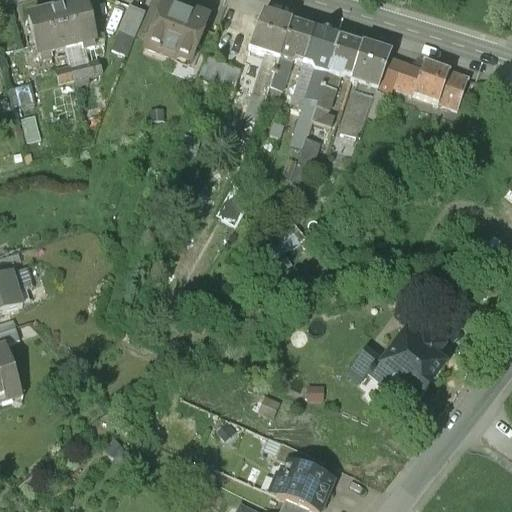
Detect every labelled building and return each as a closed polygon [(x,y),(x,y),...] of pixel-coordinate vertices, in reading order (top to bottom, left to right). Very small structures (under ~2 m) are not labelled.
[(83,6),(55,13),(65,52),(80,48),(81,53),(93,50),(92,45),(93,45),(90,33),(95,32),(93,26),(88,27),(83,6)] [(182,16),(160,7),(143,53),(173,65),(174,61),(189,67),(207,21),(183,12),(182,16)] [(144,16),(128,9),(118,33),(133,40),(144,16)] [(55,13),(27,21),(37,59),(38,59),(39,64),(51,61),(50,56),(65,52),(55,13)] [(289,26),(262,17),(248,53),(265,58),(253,96),(254,97),(245,123),(257,127),(266,100),(278,62),(289,26)] [(313,33),(289,26),(278,62),(289,66),(295,63),(303,65),(313,33)] [(337,40),(313,33),(303,65),(290,107),(299,110),(297,114),(301,116),(295,135),(306,138),(310,126),(314,113),(337,40)] [(117,35),(112,50),(127,55),(132,40),(117,35)] [(361,48),(337,40),(314,113),(326,117),(337,80),(342,77),(351,80),(361,48)] [(390,57),(361,48),(351,80),(349,84),(363,88),(377,92),(387,63),(390,57)] [(239,75),(204,62),(196,84),(230,97),(239,75)] [(289,66),(278,62),(266,100),(277,104),(289,66)] [(419,74),(387,63),(377,92),(375,96),(387,100),(391,91),(411,98),(419,74)] [(466,83),(422,67),(419,74),(411,98),(455,114),(466,83)] [(83,69),(70,72),(73,84),(86,80),(83,69)] [(70,72),(56,75),(59,87),(73,84),(70,72)] [(12,110),(32,107),(30,87),(10,90),(12,110)] [(62,87),(45,91),(51,123),(68,119),(62,87)] [(363,88),(350,125),(356,127),(359,119),(366,121),(375,96),(377,92),(363,88)] [(326,117),(314,113),(310,126),(329,132),(333,121),(325,119),(326,117)] [(33,118),(21,121),(28,144),(39,140),(33,118)] [(304,144),(290,188),(303,192),(317,148),(304,144)] [(0,318),(21,312),(10,278),(0,281),(0,318)] [(457,311),(443,300),(437,307),(451,318),(457,311)] [(15,333),(0,337),(0,350),(5,349),(5,350),(19,345),(15,333)] [(414,350),(402,340),(380,369),(364,356),(355,368),(366,377),(388,393),(392,388),(405,399),(409,394),(418,402),(430,388),(429,387),(441,371),(430,362),(414,350)] [(0,350),(0,409),(22,402),(5,350),(5,349),(0,350)] [(366,377),(355,368),(348,377),(359,386),(366,377)] [(404,430),(386,416),(374,431),(392,445),(404,430)] [(312,464),(280,449),(273,464),(283,469),(284,467),(306,477),(312,464)] [(306,477),(284,467),(283,469),(280,477),(282,482),(274,500),(285,504),(302,511),(319,511),(330,487),(306,477)]
